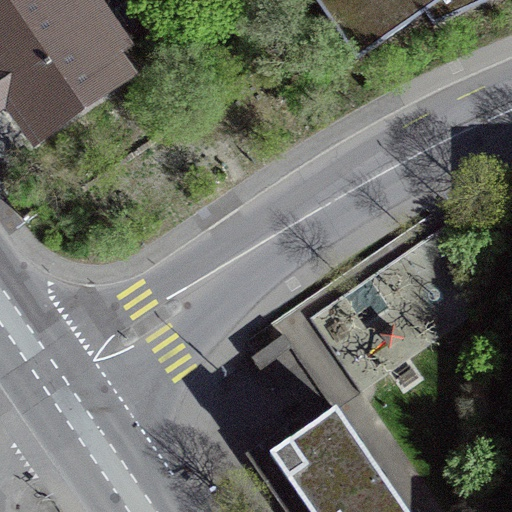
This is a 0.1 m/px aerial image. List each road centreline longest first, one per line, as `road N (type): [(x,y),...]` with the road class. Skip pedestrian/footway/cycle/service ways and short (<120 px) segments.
road 1 (tertiary): [(65,388),(245,255),(344,194),(511,109)]
road 2 (primary): [(65,388),(146,511)]
road 3 (residential): [(65,388),(16,439),(0,501)]
